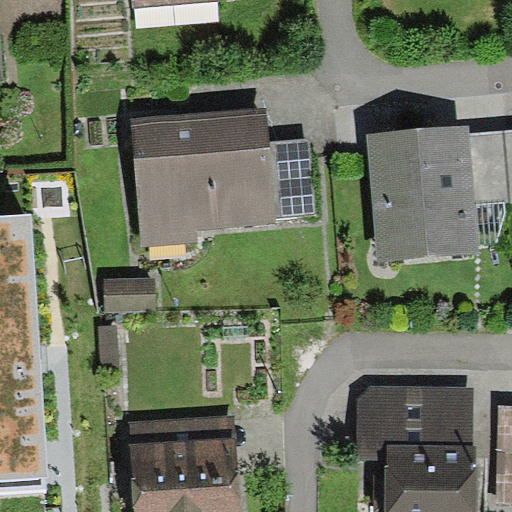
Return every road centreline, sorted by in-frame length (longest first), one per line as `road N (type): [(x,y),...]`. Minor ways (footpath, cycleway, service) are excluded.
road 1 (residential): [(379,346),(337,358),(310,399),(301,511)]
road 2 (residential): [(379,346),(511,343)]
